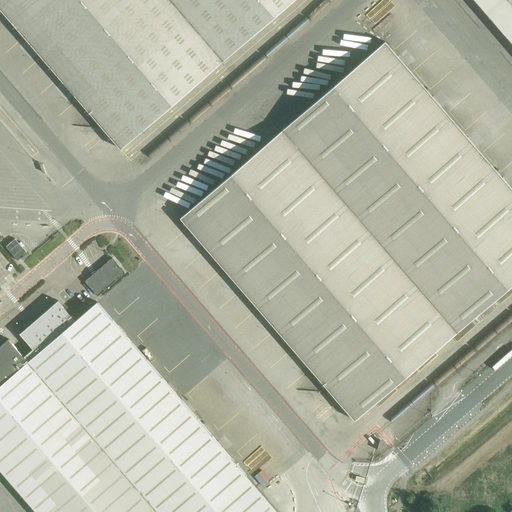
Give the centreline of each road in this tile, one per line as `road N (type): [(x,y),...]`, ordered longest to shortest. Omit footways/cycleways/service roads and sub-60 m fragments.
road 1 (unclassified): [(331,467),(110,206)]
road 2 (unclassified): [(110,206),(357,0)]
road 3 (unclassified): [(377,511),(383,477),(511,366)]
road 4 (unclassified): [(110,206),(0,76)]
road 5 (unclassified): [(110,206),(0,300)]
